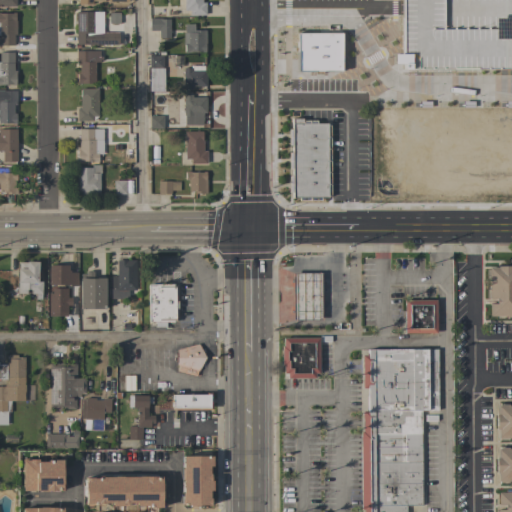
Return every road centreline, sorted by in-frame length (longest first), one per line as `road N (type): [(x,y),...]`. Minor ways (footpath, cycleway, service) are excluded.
road 1 (residential): [(470,511),(474,232)]
road 2 (residential): [(0,340),(250,337)]
road 3 (residential): [(44,231),(43,0)]
road 4 (secondary): [(249,233),(249,12)]
road 5 (secondary): [(250,511),(250,351)]
road 6 (secondary): [(0,231),(148,233)]
road 7 (tertiary): [(380,232),(511,231)]
